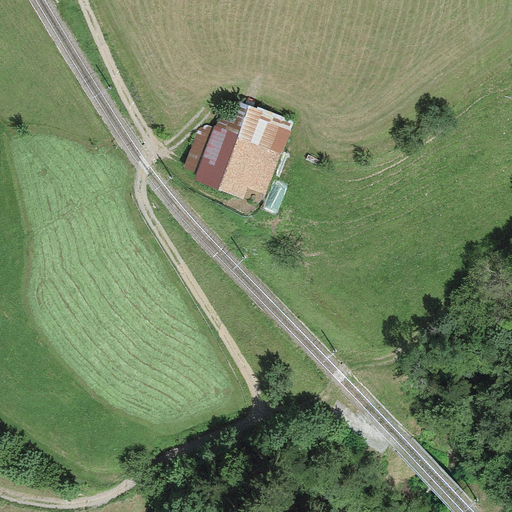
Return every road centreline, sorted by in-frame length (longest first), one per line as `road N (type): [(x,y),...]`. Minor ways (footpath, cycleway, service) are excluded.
road 1 (track): [(0,492),(81,504),(117,493),(261,410),(258,391),(146,206),(139,179),(155,150),(84,0)]
road 2 (track): [(261,410),(291,414),(353,364),(394,358),(511,237)]
